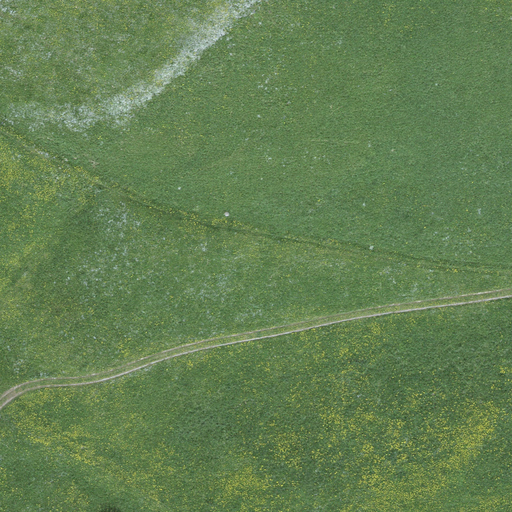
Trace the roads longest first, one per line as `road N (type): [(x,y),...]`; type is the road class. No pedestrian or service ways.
road 1 (track): [(0,125),(192,219),(452,265),(511,268)]
road 2 (track): [(511,290),(342,313),(171,350),(108,374),(25,385),(0,401)]
